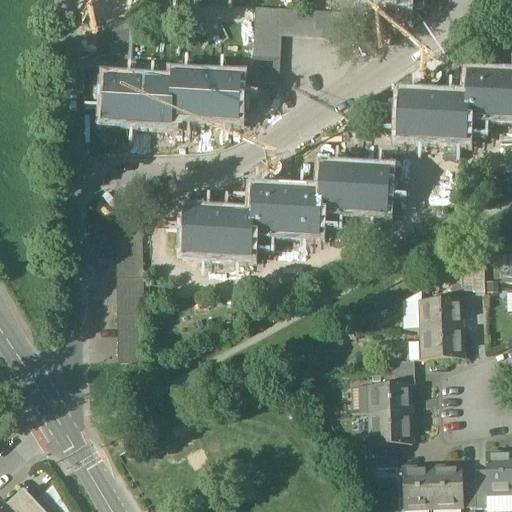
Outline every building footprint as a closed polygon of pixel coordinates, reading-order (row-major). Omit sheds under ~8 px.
[(406,0),(365,0),(365,8),(406,11),(406,0)] [(352,18),(256,12),(253,71),(277,73),(279,38),(351,42),(352,18)] [(134,25),(110,24),(107,61),(131,63),(134,25)] [(277,73),(253,71),(253,86),(276,87),(277,73)] [(511,81),(469,79),(467,105),(466,121),(511,123),(511,81)] [(241,85),(174,81),(173,89),(172,123),(239,126),(241,85)] [(173,89),(106,85),(104,127),(171,131),(172,123),(173,89)] [(467,105),(400,101),(398,142),(465,146),(466,121),(467,105)] [(389,178),(322,174),(321,200),(320,216),(387,219),(389,178)] [(321,200),(254,196),(253,222),(252,238),(318,242),(320,216),(321,200)] [(253,222),(186,218),(183,260),(250,263),(252,238),(253,222)] [(142,233),(118,233),(121,367),(144,367),(142,233)] [(473,294),(473,272),(461,273),(461,274),(462,295),(473,294)] [(484,294),(484,272),(473,272),(473,294),(484,294)] [(461,274),(443,283),(444,287),(450,288),(451,303),(461,303),(461,295),(462,295),(461,274)] [(422,304),(422,296),(403,306),(404,333),(422,332),(421,304),(422,304)] [(422,304),(421,304),(422,332),(462,330),(461,303),(451,303),(422,304)] [(462,330),(422,332),(422,346),(423,364),(463,363),(462,330)] [(422,346),(409,347),(410,365),(423,364),(422,346)] [(414,366),(392,367),(393,377),(415,377),(414,366)] [(415,377),(393,377),(393,390),(410,389),(415,389),(415,377)] [(393,390),(369,390),(370,393),(370,417),(410,416),(410,389),(393,390)] [(370,393),(352,393),(353,419),(370,417),(370,393)] [(410,416),(370,417),(371,450),(375,450),(398,450),(411,449),(410,416)] [(398,450),(375,450),(376,462),(398,461),(398,450)] [(511,457),(486,458),(486,474),(487,496),(487,498),(511,497),(511,457)] [(398,461),(376,462),(376,473),(398,472),(398,461)] [(462,471),(432,472),(433,511),(436,511),(463,511),(463,497),(462,475),(462,471)] [(433,511),(432,472),(402,473),(403,511),(433,511)] [(475,496),(474,474),(462,475),(463,497),(475,496)] [(487,496),(486,474),(474,474),(475,496),(487,496)] [(40,511),(34,505),(23,493),(6,510),(7,511),(40,511)] [(57,511),(43,496),(34,505),(40,511),(57,511)]
